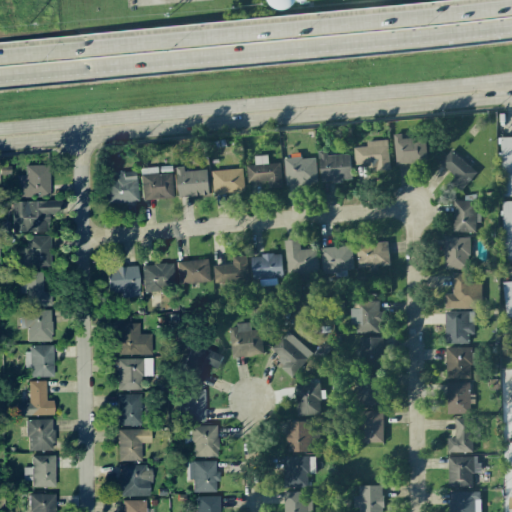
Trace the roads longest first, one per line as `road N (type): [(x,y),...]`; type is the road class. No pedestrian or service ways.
road 1 (motorway): [(511,1),(0,55)]
road 2 (motorway): [(0,82),(511,30)]
road 3 (secondary): [(0,134),(511,85)]
road 4 (residential): [(81,126),(88,511)]
road 5 (residential): [(358,212),(402,212),(417,233),(420,511)]
road 6 (residential): [(358,212),(85,237)]
